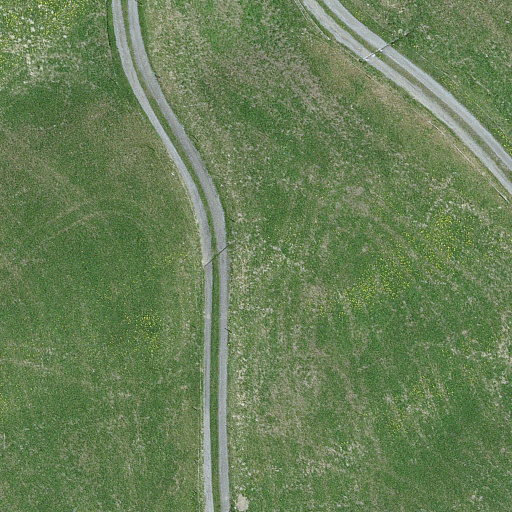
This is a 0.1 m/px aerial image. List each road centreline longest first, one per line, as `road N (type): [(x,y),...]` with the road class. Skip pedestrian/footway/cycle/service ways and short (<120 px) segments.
road 1 (track): [(216,511),(213,248),(205,198),(136,58),(127,0)]
road 2 (track): [(316,0),(454,115),(511,180)]
